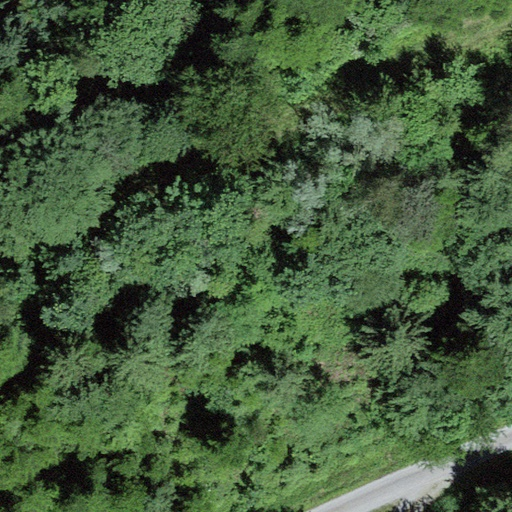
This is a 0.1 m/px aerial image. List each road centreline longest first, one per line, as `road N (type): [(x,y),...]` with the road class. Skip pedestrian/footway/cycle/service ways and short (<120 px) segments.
road 1 (track): [(0,239),(511,19)]
road 2 (track): [(334,511),(511,446)]
